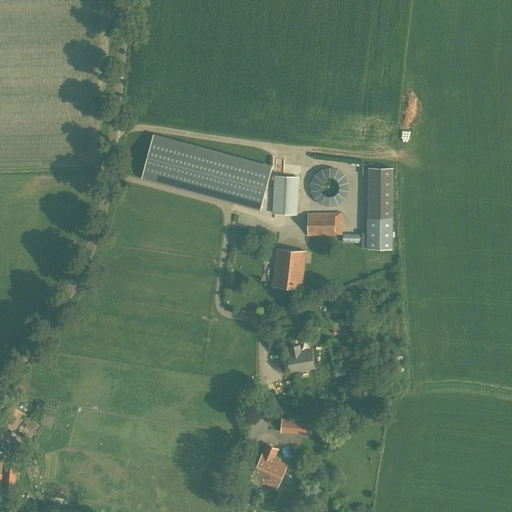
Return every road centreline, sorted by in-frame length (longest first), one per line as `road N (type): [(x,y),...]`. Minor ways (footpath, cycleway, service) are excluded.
road 1 (unclassified): [(112,174),(225,209),(218,307),(259,323),(261,402)]
road 2 (tertiary): [(0,391),(73,279),(112,174)]
road 3 (tertiary): [(112,174),(128,0)]
